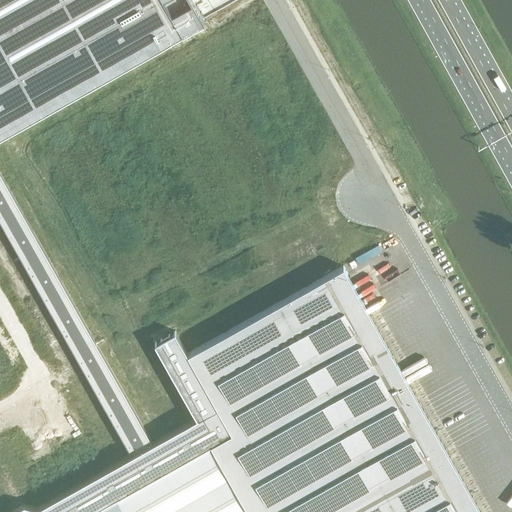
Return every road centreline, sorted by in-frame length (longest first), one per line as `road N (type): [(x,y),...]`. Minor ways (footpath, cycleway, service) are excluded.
road 1 (trunk): [(422,0),(511,160)]
road 2 (trunk): [(511,117),(447,0)]
